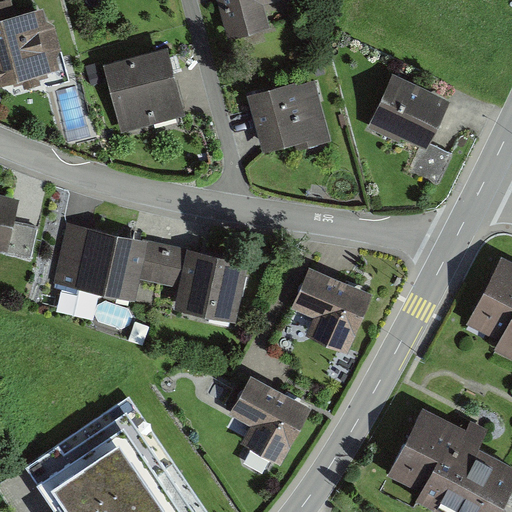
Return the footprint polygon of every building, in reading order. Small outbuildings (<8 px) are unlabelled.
[(209,0),(223,52),(266,41),(259,17),(277,12),(274,0),(209,0)] [(45,19),(42,7),(1,19),(0,15),(0,82),(58,67),(54,52),(59,45),(53,23),(45,19)] [(122,133),(186,116),(166,46),(103,64),(122,133)] [(297,147),(329,138),(313,78),(252,95),(266,145),(294,138),(297,147)] [(395,149),(422,162),(445,113),(387,85),(360,141),(392,156),(395,149)] [(0,251),(15,255),(26,200),(0,195),(0,251)] [(101,287),(135,294),(139,274),(175,281),(183,244),(61,219),(48,285),(61,288),(56,309),(95,317),(101,287)] [(180,306),(241,319),(254,260),(193,247),(180,306)] [(497,345),(511,353),(511,260),(505,257),(471,323),(501,339),(497,345)] [(310,335),(352,353),(378,294),(312,265),(294,307),(318,318),(310,335)] [(122,352),(139,358),(146,339),(129,333),(122,352)] [(285,464),(317,407),(256,374),(233,415),(255,427),(246,442),(285,464)] [(492,511),(493,511),(511,473),(511,467),(473,447),(482,430),(475,426),(467,421),(464,426),(425,405),(391,470),(421,485),(416,494),(450,511),(492,511)] [(59,511),(204,511),(135,408),(35,474),(59,511)]
